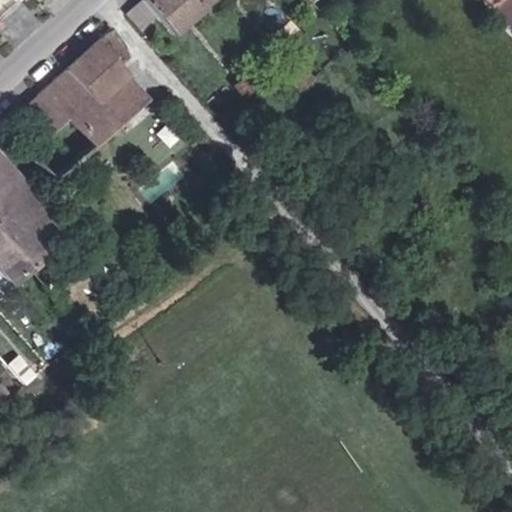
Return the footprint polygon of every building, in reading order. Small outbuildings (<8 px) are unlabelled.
[(172,34),(210,0),(138,0),(125,12),(138,28),(153,15),(172,34)] [(511,0),(489,0),(511,27),(511,0)] [(129,56),(106,29),(56,73),(32,95),(54,121),(83,157),(146,101),(117,67),(129,56)] [(240,92),(250,83),(241,74),(232,82),(240,92)] [(32,95),(16,109),(39,135),(54,121),(32,95)] [(91,259),(70,236),(0,157),(0,276),(40,322),(57,307),(49,297),(91,259)]
